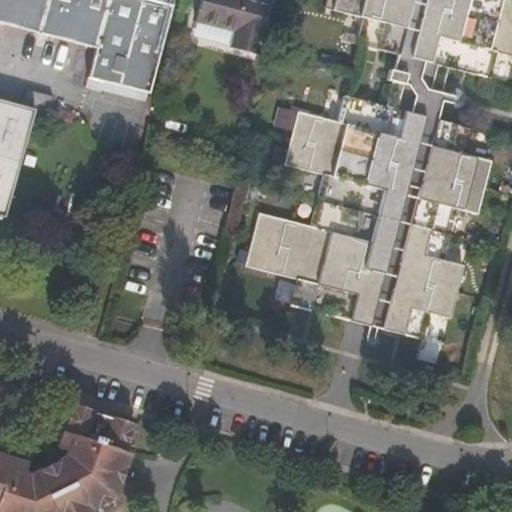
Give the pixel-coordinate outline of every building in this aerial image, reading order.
[(0,0),(0,19),(91,46),(82,76),(144,92),(169,0),(0,0)] [(258,57),(272,1),(267,0),(200,0),(195,22),(235,32),(230,49),(258,57)] [(328,0),(325,13),(365,23),(358,48),(398,58),(448,71),(491,82),(498,56),(511,59),(511,2),(509,2),(509,0),(328,0)] [(442,96),(448,71),(398,58),(394,74),(406,77),(404,88),(391,85),(385,110),(438,123),(444,99),(442,96)] [(406,77),(394,74),(387,73),(384,83),(391,85),(404,88),(406,77)] [(48,109),(53,93),(27,87),(23,103),(34,105),(48,109)] [(0,96),(0,211),(5,213),(34,105),(23,103),(0,96)] [(438,123),(385,110),(346,99),(339,127),(300,117),(287,168),(326,178),(313,230),(262,216),(249,269),(300,282),(295,309),(426,342),(433,316),(453,321),(466,269),(446,263),(459,212),(479,217),(493,166),(471,160),(478,134),(438,123)] [(278,104),(275,126),(294,128),(296,106),(278,104)] [(96,413),(96,409),(74,401),(60,446),(69,449),(65,460),(35,475),(25,472),(28,464),(0,454),(0,511),(88,511),(114,497),(129,451),(123,449),(132,421),(117,416),(114,419),(96,413)]
